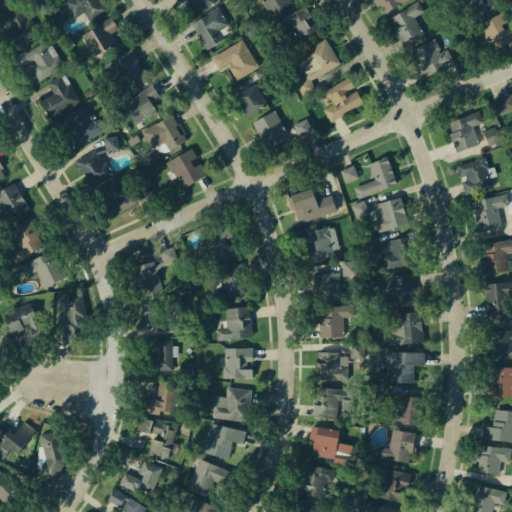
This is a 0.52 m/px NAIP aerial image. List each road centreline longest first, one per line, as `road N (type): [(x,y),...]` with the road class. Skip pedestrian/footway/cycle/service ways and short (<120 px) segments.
road 1 (residential): [(147,0),(243,159),(286,281),(286,424),(261,511)]
road 2 (residential): [(441,511),(460,385),(456,275),(429,161),(394,75),(347,0)]
road 3 (residential): [(98,254),(511,68)]
road 4 (residential): [(64,511),(92,472),(117,401),(119,330),(98,254)]
road 5 (residential): [(98,254),(0,88)]
